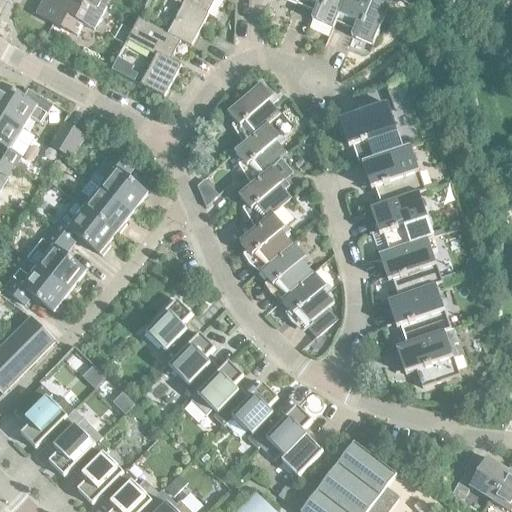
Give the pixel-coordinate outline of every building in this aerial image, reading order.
[(94,30),(108,3),(103,0),(67,0),(67,1),(64,0),(45,0),(37,15),(76,36),(82,24),(94,30)] [(165,33),(182,42),(192,47),(209,16),(216,19),(226,0),(225,0),(175,0),(185,5),(174,24),(170,22),(165,33)] [(301,0),(319,7),(313,21),(334,31),(340,17),(346,0),(301,0)] [(346,0),(340,17),(358,24),(352,38),(374,47),(387,17),(372,10),(376,0),(346,0)] [(172,61),(182,42),(165,33),(139,19),(128,40),(158,56),(147,75),(143,73),(137,84),(165,99),(182,67),(172,61)] [(269,125),(281,115),(280,114),(274,107),(277,103),(261,84),(227,113),(235,122),(231,125),(242,148),(269,125)] [(0,87),(0,88),(0,116),(23,130),(30,118),(40,124),(51,105),(28,91),(23,100),(0,86),(0,87)] [(361,165),(364,164),(364,163),(404,149),(404,148),(389,106),(341,122),(350,149),(355,147),(361,165)] [(282,112),(280,114),(281,115),(269,125),(242,148),(233,156),(246,171),(242,175),(252,186),(272,169),(273,169),(289,155),(281,147),(299,132),(282,112)] [(16,142),(23,130),(0,116),(0,160),(13,169),(26,148),(16,142)] [(63,125),(50,147),(61,153),(74,132),(63,125)] [(74,132),(61,153),(72,160),(85,138),(74,132)] [(411,146),(404,148),(404,149),(364,163),(364,164),(373,190),(378,189),(384,205),(384,206),(421,193),(421,194),(427,192),(411,146)] [(95,173),(91,179),(91,184),(93,185),(100,191),(103,189),(134,213),(146,198),(147,198),(147,197),(126,180),(134,170),(116,156),(113,154),(98,173),(100,174),(95,173)] [(0,187),(1,189),(13,169),(0,160),(0,187)] [(248,217),(258,228),(273,215),(274,215),(292,199),(285,191),(289,188),(273,169),(272,169),(252,186),(252,187),(240,198),(252,213),(248,217)] [(82,193),(75,203),(116,236),(117,235),(119,237),(127,227),(124,225),(134,213),(103,189),(100,191),(93,185),(91,184),(90,183),(82,193)] [(386,234),(392,251),(429,239),(430,240),(436,238),(421,194),(421,193),(384,206),(384,205),(371,209),(381,236),(386,234)] [(66,213),(51,232),(72,248),(78,240),(100,257),(102,258),(111,248),(108,246),(116,236),(75,203),(74,204),(66,213)] [(290,235),(274,215),(273,215),(258,228),(258,229),(241,244),(254,260),(252,262),(262,272),(293,245),(287,238),(290,235)] [(51,232),(28,261),(38,269),(70,294),(84,275),(85,276),(85,275),(64,258),(72,248),(51,232)] [(445,284),(430,240),(429,239),(392,251),(381,254),(390,282),(395,280),(401,297),(401,298),(438,285),(438,286),(445,284)] [(273,291),(282,301),(314,274),(307,267),(311,263),(295,244),(293,245),(262,272),(262,273),(275,289),(273,291)] [(20,271),(4,292),(24,308),(32,298),(54,315),(54,314),(70,294),(38,269),(30,279),(20,271)] [(314,275),(314,274),(282,301),(283,302),(282,302),(297,319),(300,317),(308,326),(305,328),(306,329),(335,304),(328,296),(332,292),(315,274),(314,275)] [(403,328),(409,344),(409,345),(446,332),(446,333),(453,330),(438,286),(438,285),(401,298),(401,297),(389,301),(398,329),(403,328)] [(162,357),(171,366),(171,367),(196,341),(187,333),(188,332),(183,327),(192,317),(177,303),(172,309),(171,308),(166,311),(162,315),(157,318),(153,322),(156,325),(146,335),(161,350),(166,353),(162,357)] [(31,320),(0,351),(0,392),(3,396),(55,343),(31,320)] [(461,377),(446,333),(446,332),(409,345),(409,344),(396,349),(406,376),(418,372),(424,390),(461,377)] [(169,369),(170,369),(184,383),(189,387),(185,391),(194,400),(195,401),(199,397),(198,397),(219,375),(211,366),(206,361),(215,351),(200,336),(196,341),(171,367),(171,366),(169,369)] [(214,419),(223,428),(224,429),(233,420),(233,419),(248,403),(239,394),(234,389),(244,379),(229,364),(219,375),(198,397),(199,397),(195,401),(194,400),(191,404),(206,418),(213,411),(217,415),(214,419)] [(52,386),(61,378),(54,371),(45,379),(52,386)] [(21,436),(36,451),(46,441),(46,440),(67,419),(66,418),(74,411),(60,397),(53,405),(48,401),(52,397),(42,387),(17,412),(26,421),(31,426),(21,436)] [(248,441),(258,451),(260,449),(267,441),(282,425),(273,417),(269,411),(278,401),(263,387),(248,403),(233,419),(233,420),(247,433),(252,437),(248,441)] [(282,463),(292,473),(299,480),(324,454),(308,439),(303,433),(313,423),(298,409),(282,425),(267,441),(260,449),(274,463),(281,455),(286,459),(282,463)] [(50,465),(64,479),(75,469),(74,468),(95,447),(102,439),(88,426),(81,433),(77,429),(80,425),(71,416),(75,412),(74,411),(66,418),(67,419),(46,440),(46,441),(55,449),(54,449),(60,455),(50,465)] [(78,493),(93,508),(103,497),(102,497),(124,475),(123,475),(110,461),(109,461),(105,457),(109,453),(100,444),(103,440),(102,439),(95,447),(74,468),(75,469),(83,477),(88,483),(78,493)] [(390,511),(400,500),(400,501),(401,500),(387,489),(396,478),(355,447),(306,511),(273,511),(257,496),(241,511),(390,511)] [(491,501),(509,471),(489,459),(488,459),(481,471),(470,465),(452,495),(463,502),(471,489),(491,501)] [(115,511),(143,511),(152,504),(152,503),(159,496),(145,482),(138,489),(133,485),(137,481),(127,471),(124,475),(123,475),(124,475),(102,497),(103,497),(111,506),(116,511),(115,511)] [(511,511),(511,473),(509,471),(491,501),(508,511),(511,511)] [(279,496),(287,502),(295,492),(287,486),(279,496)] [(173,503),(163,493),(162,492),(159,496),(152,503),(152,504),(143,511),(189,511),(180,503),(173,511),(169,506),(173,503)] [(414,508),(415,509),(417,511),(428,511),(430,511),(421,501),(414,508)]
